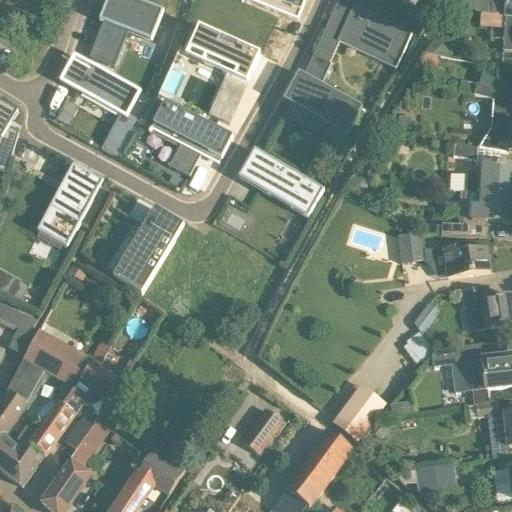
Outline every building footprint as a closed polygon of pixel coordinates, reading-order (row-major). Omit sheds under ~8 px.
[(162,15),(124,0),(108,0),(99,24),(102,25),(89,60),(114,70),(127,35),(151,44),(162,15)] [(243,1),(291,20),(291,19),(294,12),(301,15),(306,0),(232,0),(241,4),(242,4),(243,1)] [(511,0),(464,0),(463,7),(490,17),(504,19),(502,53),(511,53),(511,0)] [(329,20),(310,60),(322,67),(334,42),(395,70),(412,37),(352,9),(343,28),(329,20)] [(201,29),(193,47),(211,56),(207,64),(227,74),(206,117),(219,125),(231,100),(242,102),(265,59),(201,29)] [(434,39),(424,55),(450,60),(450,56),(434,39)] [(153,100),(148,98),(141,94),(91,68),(79,90),(122,113),(120,117),(101,153),(119,163),(153,100)] [(511,96),(508,95),(492,91),(496,75),(482,72),(479,88),(466,85),(464,92),(475,95),(475,98),(493,102),(511,106),(511,96)] [(362,111),(299,76),(289,93),(283,104),(336,133),(342,136),(347,139),(353,128),(362,111)] [(511,156),(511,106),(493,102),(492,117),(491,130),(479,150),(508,156),(511,156)] [(0,152),(5,154),(0,170),(0,174),(7,177),(19,137),(19,136),(10,130),(18,117),(0,105),(0,152)] [(233,140),(165,105),(153,127),(171,136),(168,142),(181,148),(171,168),(169,167),(168,168),(190,180),(204,153),(222,162),(233,140)] [(68,129),(73,120),(63,114),(58,123),(68,129)] [(411,120),(400,119),(399,131),(410,131),(411,120)] [(479,150),(457,145),(455,160),(479,163),(479,150)] [(268,151),(259,147),(256,154),(264,158),(268,151)] [(255,153),(239,181),(258,192),(307,220),(323,193),(259,156),(255,153)] [(511,167),(483,166),(478,166),(478,178),(464,177),(463,194),(475,195),(511,197),(511,167)] [(67,251),(103,184),(74,167),(37,234),(67,251)] [(367,190),(368,181),(355,180),(354,189),(367,190)] [(440,239),(476,241),(488,241),(488,240),(484,240),(485,225),(511,226),(511,197),(475,195),(463,194),(462,227),(441,226),(440,239)] [(142,297),(184,229),(158,213),(147,230),(147,231),(116,282),(142,297)] [(408,237),(408,238),(397,239),(400,267),(413,266),(425,264),(422,241),(408,237)] [(490,276),(487,253),(486,245),(464,245),(466,253),(444,256),(448,281),(490,276)] [(89,272),(75,264),(68,275),(81,284),(89,272)] [(0,293),(16,302),(25,286),(0,272),(0,293)] [(511,327),(511,305),(511,299),(485,303),(483,292),(462,295),(465,311),(471,310),(475,333),(511,327)] [(0,305),(0,322),(18,331),(32,337),(39,323),(0,305)] [(423,338),(440,316),(429,307),(414,327),(423,338)] [(64,408),(82,380),(93,361),(40,334),(9,395),(11,397),(0,411),(0,473),(22,490),(29,481),(43,459),(23,445),(20,449),(5,438),(21,414),(45,373),(68,386),(57,403),(58,404),(64,408)] [(421,362),(433,353),(420,336),(408,345),(421,362)] [(511,359),(481,363),(463,365),(461,349),(435,352),(430,358),(432,368),(452,366),(455,396),(511,389),(511,359)] [(120,379),(100,366),(93,361),(82,380),(64,408),(58,404),(37,434),(28,448),(44,459),(74,415),(76,417),(84,406),(89,409),(97,397),(105,402),(120,379)] [(134,365),(130,362),(124,371),(128,374),(134,365)] [(356,448),(387,409),(362,389),(331,428),(356,448)] [(413,415),(411,404),(391,407),(392,419),(413,415)] [(486,420),(491,461),(509,459),(508,450),(511,449),(511,415),(499,417),(497,405),(475,408),(477,421),(486,420)] [(284,426),(265,412),(240,445),(259,459),(284,426)] [(151,424),(164,432),(168,425),(155,417),(151,424)] [(77,453),(98,424),(91,419),(71,449),(77,453)] [(64,511),(89,477),(82,473),(110,432),(98,424),(77,453),(69,465),(71,466),(42,506),(48,511),(64,511)] [(369,435),(380,444),(389,434),(378,424),(369,435)] [(28,448),(37,434),(27,427),(18,441),(28,448)] [(309,511),(353,452),(329,433),(285,494),(309,511)] [(117,447),(122,441),(115,436),(111,442),(117,447)] [(179,437),(169,452),(190,466),(199,451),(179,437)] [(150,456),(114,511),(137,511),(154,487),(170,497),(186,471),(170,461),(166,466),(150,456)] [(415,473),(419,498),(456,492),(451,468),(415,473)] [(500,503),(511,501),(511,471),(496,473),(500,503)] [(24,511),(12,502),(4,511),(24,511)]
